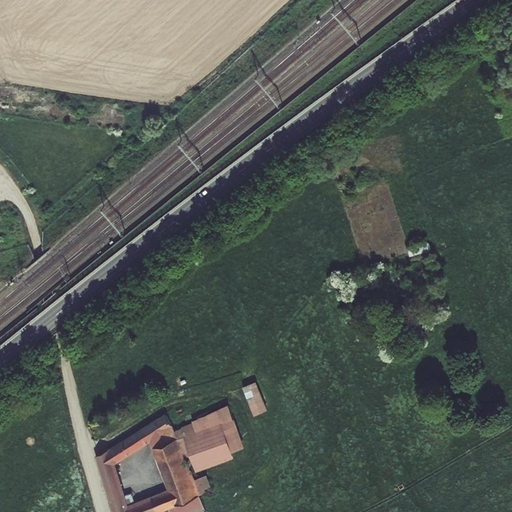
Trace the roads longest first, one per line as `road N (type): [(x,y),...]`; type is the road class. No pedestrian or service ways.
road 1 (secondary): [(0,361),(476,0)]
road 2 (residential): [(103,511),(57,335)]
road 3 (unclassified): [(57,335),(25,213),(0,175)]
